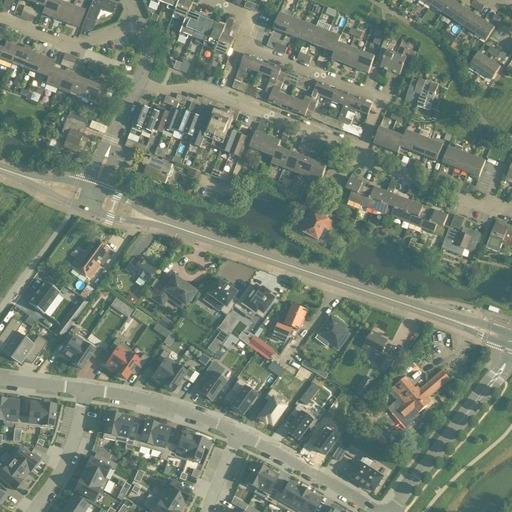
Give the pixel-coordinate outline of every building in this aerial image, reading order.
[(7,13),(11,1),(8,0),(5,0),(1,11),(7,13)] [(54,19),(60,2),(54,0),(47,0),(44,8),(41,14),(54,19)] [(92,0),(81,29),(87,31),(91,21),(95,23),(100,9),(113,14),(117,5),(104,0),(92,0)] [(167,9),(174,12),(175,12),(179,0),(165,0),(164,4),(168,6),(167,9)] [(179,0),(175,12),(174,12),(173,15),(185,19),(186,20),(188,12),(189,12),(193,2),(187,0),(186,0),(179,0)] [(450,0),(434,0),(431,6),(442,14),(450,0)] [(452,21),(462,7),(451,0),(450,0),(442,14),(452,21)] [(248,1),(246,7),(257,11),(260,5),(248,1)] [(475,9),(479,4),(473,1),(470,6),(475,9)] [(72,7),(60,2),(54,19),(66,23),(72,7)] [(484,8),(479,4),(475,9),(481,13),(484,8)] [(25,21),(30,8),(24,6),(19,18),(25,21)] [(85,11),(72,7),(66,23),(78,28),(85,11)] [(472,14),(462,7),(452,21),(463,28),(472,14)] [(36,11),(30,8),(25,21),(31,23),(36,11)] [(189,36),(193,38),(200,19),(198,24),(192,21),(195,15),(189,12),(188,12),(186,20),(185,19),(179,36),(187,39),(189,36)] [(286,35),(292,18),(280,13),(273,30),(286,35)] [(474,35),(483,21),(472,14),(463,28),(474,35)] [(497,24),(499,21),(501,18),(495,15),(492,20),(497,24)] [(304,23),(292,18),(286,35),(298,40),(304,23)] [(203,46),(213,22),(206,19),(206,21),(200,19),(193,38),(197,39),(195,43),(203,46)] [(226,23),(222,33),(217,47),(215,51),(228,56),(235,38),(228,36),(234,22),(228,19),(226,23)] [(495,28),(483,21),(474,35),(486,42),(495,28)] [(219,24),(213,22),(203,46),(211,49),(212,45),(217,47),(222,33),(216,31),(219,24)] [(316,27),(304,23),(298,40),(310,44),(316,27)] [(310,44),(322,49),(329,32),(316,27),(310,44)] [(338,43),(339,43),(341,37),(329,32),(322,49),(334,54),(338,43)] [(273,50),(279,52),(281,46),(283,42),(277,40),(273,50)] [(390,72),(397,54),(391,52),(395,44),(384,40),(379,53),(385,55),(380,68),(390,72)] [(5,42),(3,49),(0,58),(0,59),(11,64),(18,47),(5,42)] [(350,48),(339,43),(338,43),(334,54),(331,60),(344,65),(350,48)] [(18,47),(11,64),(24,69),(30,52),(32,48),(24,45),(23,49),(18,47)] [(492,55),(495,50),(490,47),(487,52),(492,55)] [(344,65),(356,69),(363,52),(350,48),(344,65)] [(405,48),(402,56),(397,54),(390,72),(400,75),(405,63),(409,64),(414,52),(405,48)] [(501,54),(495,50),(492,55),(498,59),(501,54)] [(187,51),(186,60),(177,58),(175,71),(194,73),(195,64),(192,64),(194,52),(187,51)] [(42,57),(30,52),(24,69),(36,73),(42,57)] [(363,52),(356,69),(368,74),(375,57),(363,52)] [(66,68),(70,56),(65,53),(60,65),(66,68)] [(480,74),(489,60),(478,53),(469,67),(480,74)] [(259,73),(264,60),(261,59),(261,60),(245,54),(232,88),(232,89),(250,96),(253,87),(255,84),(249,82),(247,85),(241,82),(242,80),(245,79),(247,76),(245,74),(247,69),(259,73)] [(76,58),(70,56),(66,68),(72,70),(76,58)] [(36,73),(47,78),(48,78),(52,68),(55,61),(42,57),(36,73)] [(266,61),(264,60),(259,73),(270,78),(265,92),(253,87),(250,96),(268,103),(282,68),(266,62),(266,61)] [(501,67),(489,60),(480,74),(492,81),(501,67)] [(84,75),(90,77),(94,65),(88,63),(84,75)] [(324,63),(322,68),(321,68),(328,71),(330,65),(324,63)] [(94,65),(90,77),(88,82),(81,99),(100,106),(107,89),(94,84),(101,67),(94,65)] [(284,80),(296,84),(300,75),(294,73),(287,70),(287,69),(282,67),(282,68),(268,103),(284,109),(284,110),(286,111),(291,98),(279,93),(284,80)] [(57,89),(64,73),(52,68),(48,78),(47,78),(45,85),(57,89)] [(76,77),(64,73),(57,89),(69,94),(76,77)] [(300,75),(296,84),(295,87),(307,91),(303,103),(291,98),(286,111),(289,112),(289,111),(304,117),(318,82),(305,77),(300,75)] [(88,82),(76,77),(69,94),(81,99),(88,82)] [(404,102),(417,107),(426,82),(413,77),(404,102)] [(319,81),(318,82),(304,117),(323,124),(326,115),(314,110),(319,97),(332,102),(336,89),(323,84),(324,83),(319,81)] [(426,82),(417,107),(429,111),(430,110),(433,111),(437,110),(439,104),(437,101),(433,100),(438,86),(426,82)] [(323,124),(341,131),(354,96),(336,89),(332,102),(343,106),(338,120),(326,115),(323,124)] [(354,96),(341,131),(359,138),(363,129),(350,124),(356,111),(368,115),(373,103),(354,96)] [(214,101),(211,111),(216,113),(219,103),(214,101)] [(219,103),(216,113),(221,114),(222,110),(224,105),(219,103)] [(142,130),(150,110),(146,108),(147,106),(142,104),(133,126),(142,130)] [(150,110),(142,130),(152,133),(153,130),(161,111),(160,111),(162,108),(157,106),(155,112),(150,110)] [(175,131),(182,111),(181,113),(177,111),(178,109),(173,107),(170,114),(164,129),(174,133),(175,131)] [(230,107),(228,112),(227,117),(231,119),(235,109),(230,107)] [(162,108),(160,111),(161,111),(153,130),(162,134),(164,129),(170,114),(166,112),(167,110),(162,108)] [(235,109),(231,119),(236,121),(240,111),(235,109)] [(187,113),(182,111),(175,131),(184,134),(193,112),(188,110),(187,113)] [(213,115),(207,129),(208,129),(200,149),(218,156),(220,151),(221,151),(228,131),(229,131),(232,123),(234,123),(236,122),(236,121),(231,119),(227,117),(228,112),(222,110),(221,114),(216,113),(211,111),(210,113),(211,114),(213,115)] [(184,134),(193,138),(201,118),(197,117),(198,114),(193,112),(184,134)] [(87,139),(81,137),(88,120),(69,113),(60,137),(67,140),(64,148),(81,155),(87,139)] [(404,117),(399,115),(396,121),(402,123),(404,117)] [(208,129),(207,129),(203,127),(206,120),(201,118),(193,138),(190,145),(200,149),(208,129)] [(90,127),(104,133),(107,127),(92,121),(90,127)] [(261,153),(268,137),(262,134),(264,130),(263,127),(259,125),(259,124),(256,132),(249,149),(261,153)] [(385,149),(392,132),(380,128),(373,145),(385,149)] [(230,155),(239,132),(234,130),(233,133),(229,131),(228,131),(221,151),(230,155)] [(280,143),(285,145),(288,137),(290,133),(285,131),(284,131),(281,139),(280,141),(280,143)] [(406,131),(404,137),(400,148),(412,152),(418,135),(406,131)] [(244,134),(239,132),(230,155),(240,159),(247,139),(243,137),(244,134)] [(404,137),(392,132),(385,149),(398,154),(400,148),(404,137)] [(412,152),(424,157),(431,140),(418,135),(412,152)] [(268,137),(261,153),(273,158),(274,158),(278,148),(280,143),(280,141),(268,137)] [(304,152),(309,140),(303,137),(298,150),(304,152)] [(309,140),(304,152),(310,154),(315,142),(309,140)] [(431,140),(424,157),(436,162),(443,145),(431,140)] [(155,156),(182,164),(184,159),(167,154),(168,150),(158,147),(155,156)] [(323,159),(329,161),(333,150),(327,147),(325,153),(323,159)] [(455,169),(461,152),(449,147),(442,164),(455,169)] [(273,158),(271,165),(283,169),(290,152),(278,148),(274,158),(273,158)] [(290,152),(283,169),(295,174),(302,157),(290,152)] [(455,169),(467,173),(473,157),(461,152),(455,169)] [(168,180),(170,179),(173,173),(172,171),(171,170),(173,165),(153,157),(152,161),(144,158),(142,164),(147,166),(143,175),(165,184),(167,179),(168,180)] [(302,157),(295,174),(308,179),(314,162),(302,157)] [(473,157),(467,173),(479,178),(486,161),(473,157)] [(243,166),(249,168),(251,162),(245,160),(243,166)] [(314,162),(308,179),(320,183),(326,166),(314,162)] [(200,177),(202,172),(191,168),(188,173),(200,177)] [(439,172),(436,181),(448,186),(452,177),(439,172)] [(361,205),(369,185),(350,178),(346,189),(352,192),(348,201),(361,205)] [(391,181),(388,187),(395,189),(397,184),(391,181)] [(387,192),(369,185),(361,205),(373,210),(376,201),(382,203),(387,192)] [(395,189),(388,187),(387,192),(382,203),(376,201),(373,210),(391,217),(399,197),(393,195),(395,189)] [(407,194),(413,197),(415,191),(409,189),(407,194)] [(237,202),(225,197),(222,204),(234,208),(237,202)] [(391,217),(409,224),(413,215),(407,213),(411,202),(399,197),(391,217)] [(422,229),(429,209),(411,202),(407,213),(413,215),(409,224),(422,229)] [(321,208),(318,209),(316,214),(311,211),(300,231),(318,241),(324,228),(328,230),(332,222),(327,220),(330,214),(329,211),(321,208)] [(444,230),(442,229),(448,216),(429,209),(422,229),(442,237),(444,230)] [(511,248),(511,226),(496,220),(493,228),(492,227),(491,230),(492,231),(485,249),(498,254),(501,244),(511,248)] [(464,228),(462,234),(449,230),(442,248),(461,256),(464,248),(473,251),(479,234),(464,228)] [(89,279),(99,265),(97,263),(108,249),(95,240),(85,254),(83,252),(72,267),(89,279)] [(154,273),(147,267),(144,265),(145,263),(141,260),(137,264),(132,261),(125,270),(130,274),(132,273),(146,283),(154,273)] [(193,298),(192,296),(195,292),(194,292),(194,289),(190,286),(187,287),(181,282),(180,284),(173,279),(171,281),(165,277),(150,297),(159,304),(167,293),(185,306),(188,302),(190,302),(193,298)] [(232,298),(233,296),(235,294),(236,294),(236,293),(235,292),(219,281),(219,280),(218,280),(217,281),(207,295),(223,306),(219,311),(226,316),(237,302),(232,298)] [(46,283),(31,306),(45,316),(61,293),(46,283)] [(88,285),(81,294),(89,300),(95,290),(88,285)] [(103,287),(100,292),(107,296),(110,292),(103,287)] [(237,302),(226,316),(232,321),(236,315),(245,321),(255,328),(262,318),(262,317),(264,314),(263,313),(266,309),(261,305),(262,304),(262,303),(260,301),(255,298),(254,298),(254,299),(248,296),(246,299),(241,295),(237,302)] [(71,310),(78,315),(89,302),(81,296),(71,310)] [(297,330),(305,312),(291,305),(283,324),(297,330)] [(139,321),(143,315),(136,309),(132,316),(139,321)] [(2,351),(11,358),(25,337),(17,332),(22,325),(12,318),(0,335),(0,342),(5,346),(2,351)] [(333,324),(328,320),(314,340),(325,348),(331,340),(339,346),(347,335),(341,331),(343,328),(334,321),(333,324)] [(155,329),(167,337),(171,331),(159,323),(155,329)] [(277,323),(274,331),(287,337),(291,329),(277,323)] [(71,363),(86,340),(77,334),(79,330),(73,326),(65,338),(70,342),(60,356),(71,363)] [(165,342),(171,347),(178,337),(172,332),(165,342)] [(242,332),(238,337),(247,344),(253,336),(250,333),(247,336),(242,332)] [(388,357),(383,355),(383,356),(380,355),(387,341),(371,332),(364,347),(375,353),(371,362),(378,366),(377,367),(386,371),(392,359),(388,357)] [(227,339),(232,343),(235,345),(238,340),(230,335),(227,339)] [(25,338),(25,337),(11,358),(20,364),(23,359),(32,365),(47,343),(38,336),(32,345),(24,340),(25,338)] [(254,336),(248,344),(268,359),(274,351),(254,336)] [(115,373),(131,351),(121,344),(122,342),(117,338),(110,348),(115,352),(105,366),(115,373)] [(86,340),(71,363),(72,364),(79,369),(81,370),(91,356),(96,360),(103,350),(97,346),(96,347),(86,340)] [(162,385),(177,365),(167,358),(169,354),(164,350),(157,360),(162,364),(152,378),(162,385)] [(131,351),(115,373),(117,374),(116,374),(124,379),(126,380),(135,366),(141,370),(149,358),(143,354),(139,359),(130,353),(131,351)] [(305,360),(302,366),(326,380),(329,374),(305,360)] [(228,382),(222,378),(227,371),(215,362),(206,376),(212,380),(202,394),(213,402),(222,390),(223,390),(228,383),(227,382),(228,382)] [(177,365),(162,385),(164,386),(163,386),(171,392),(171,391),(173,392),(182,378),(188,382),(195,372),(189,368),(186,371),(177,365)] [(392,389),(398,395),(405,404),(398,410),(405,417),(414,410),(418,413),(430,403),(427,399),(449,379),(443,371),(418,392),(405,378),(392,389)] [(375,381),(366,377),(357,394),(366,398),(375,381)] [(255,397),(256,396),(244,388),(246,385),(239,379),(230,391),(238,396),(230,406),(232,407),(231,409),(237,413),(238,412),(242,415),(250,405),(251,406),(256,398),(255,397)] [(266,398),(272,403),(271,405),(270,405),(266,410),(267,410),(260,420),(264,423),(266,422),(271,426),(279,415),(280,416),(286,409),(285,408),(285,407),(275,399),(280,393),(273,388),(266,398)] [(311,399),(304,394),(299,401),(305,406),(311,399)] [(6,401),(4,422),(15,423),(14,429),(21,430),(23,417),(17,417),(18,402),(6,401)] [(23,417),(21,430),(28,431),(29,424),(40,426),(43,405),(30,403),(29,418),(23,417)] [(43,405),(40,426),(53,427),(55,406),(43,405)] [(297,405),(290,415),(295,419),(291,426),(286,432),(297,440),(307,427),(310,429),(315,421),(313,419),(314,418),(297,405)] [(103,434),(116,437),(120,416),(104,412),(103,420),(106,421),(103,434)] [(126,445),(133,447),(135,434),(129,433),(132,419),(120,416),(116,437),(127,439),(126,445)] [(141,442),(152,446),(158,425),(146,422),(142,436),(135,434),(133,447),(139,449),(141,442)] [(170,429),(158,425),(152,446),(163,449),(161,455),(168,457),(172,445),(166,443),(170,429)] [(312,446),(324,454),(335,438),(328,432),(330,429),(325,425),(318,434),(320,435),(312,446)] [(172,445),(168,457),(174,459),(176,453),(187,457),(194,437),(183,433),(178,447),(172,445)] [(194,437),(187,457),(199,461),(203,449),(207,450),(210,443),(194,437)] [(346,450),(340,446),(332,457),(339,462),(346,450)] [(21,449),(13,459),(29,472),(40,460),(33,455),(31,457),(21,449)] [(90,458),(85,470),(104,479),(109,468),(90,458)] [(6,467),(22,481),(29,472),(13,459),(6,467)] [(245,483),(256,489),(266,470),(252,463),(248,470),(252,471),(245,483)] [(360,463),(350,477),(374,492),(383,478),(360,463)] [(22,481),(6,467),(0,474),(0,479),(14,491),(22,481)] [(80,480),(99,489),(104,479),(85,470),(80,480)] [(264,500),(270,503),(276,492),(271,489),(277,476),(266,470),(256,489),(267,495),(264,500)] [(99,489),(80,480),(74,491),(93,501),(99,489)] [(165,493),(184,504),(190,494),(172,482),(165,493)] [(281,495),(276,492),(270,503),(276,507),(279,501),(289,507),(299,488),(289,482),(281,495)] [(299,488),(289,507),(297,511),(299,511),(309,494),(300,488),(299,488)] [(174,511),(178,511),(184,504),(165,493),(159,503),(174,511)] [(313,511),(320,500),(309,494),(299,511),(313,511)] [(66,506),(74,511),(84,511),(88,507),(73,496),(66,506)] [(174,511),(159,503),(153,511),(174,511)]
